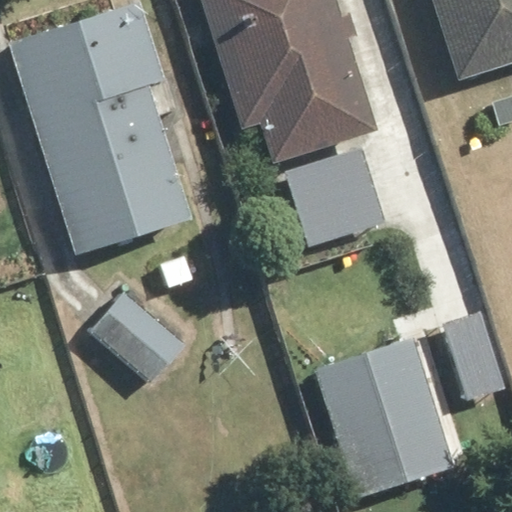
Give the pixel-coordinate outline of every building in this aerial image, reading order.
[(300,252),(375,229),(351,148),(368,142),(324,0),(186,0),(227,133),(249,126),(264,176),(276,173),(300,252)] [(511,0),(420,0),(447,83),(511,62),(511,0)] [(121,7),(4,34),(58,232),(176,210),(121,7)] [(176,356),(117,294),(75,333),(134,396),(176,356)] [(476,314),(435,328),(463,406),(504,392),(476,314)] [(447,471),(404,344),(311,375),(353,502),(447,471)]
